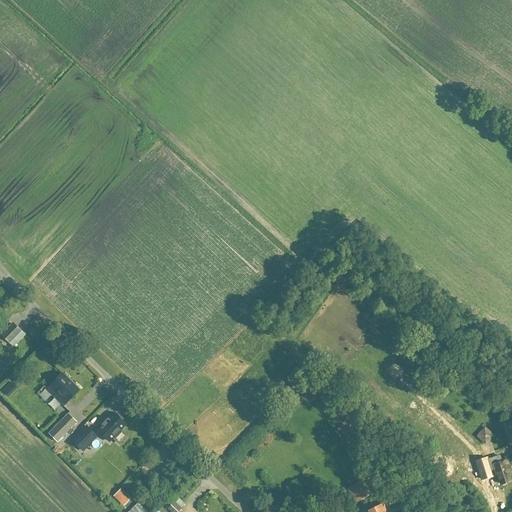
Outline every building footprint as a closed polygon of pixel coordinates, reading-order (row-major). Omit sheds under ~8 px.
[(20,330),(13,323),(2,335),(9,342),(20,330)] [(17,348),(26,335),(21,331),(11,344),(17,348)] [(52,384),(51,384),(47,389),(63,405),(67,401),(68,401),(79,390),(62,373),(62,374),(63,375),(53,385),(52,384)] [(68,413),(62,419),(48,433),(57,441),(76,422),(68,413)] [(117,416),(114,413),(109,419),(108,418),(102,425),(103,425),(98,431),(109,442),(126,424),(124,422),(125,421),(118,414),(117,416)] [(334,433),(342,440),(356,426),(348,418),(334,433)] [(511,421),(503,425),(511,443),(511,421)] [(83,451),(97,437),(87,427),(73,441),(83,451)] [(507,473),(510,473),(506,460),(492,464),(497,481),(500,480),(501,484),(510,481),(507,473)] [(356,501),(377,490),(368,476),(348,488),(356,501)] [(408,476),(387,486),(392,496),(413,486),(408,476)] [(175,502),(167,510),(169,511),(179,511),(182,509),(175,502)] [(364,511),(387,511),(383,503),(365,511),(364,511)]
